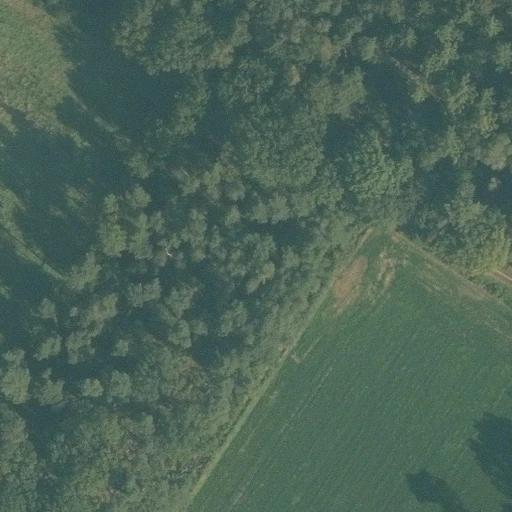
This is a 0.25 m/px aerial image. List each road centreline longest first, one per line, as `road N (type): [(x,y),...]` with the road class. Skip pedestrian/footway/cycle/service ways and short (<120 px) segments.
road 1 (track): [(78,0),(511,286)]
road 2 (track): [(343,175),(458,0)]
